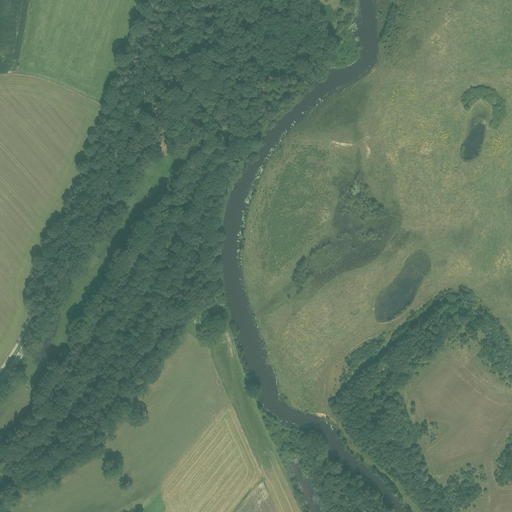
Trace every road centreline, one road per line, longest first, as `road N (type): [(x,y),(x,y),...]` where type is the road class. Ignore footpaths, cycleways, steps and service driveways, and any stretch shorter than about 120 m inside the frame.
road 1 (tertiary): [(0,383),(66,267),(184,0)]
road 2 (track): [(229,347),(197,232),(219,132),(211,0)]
